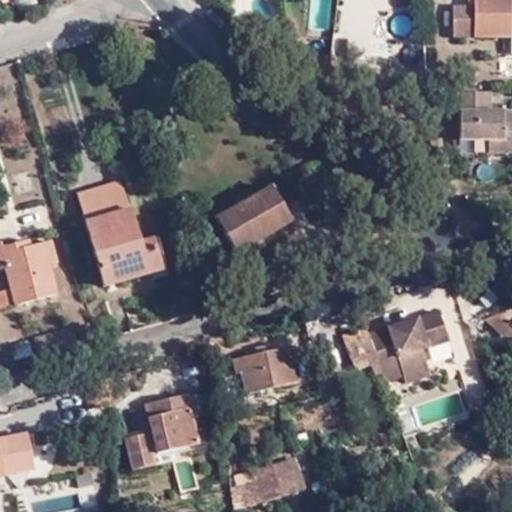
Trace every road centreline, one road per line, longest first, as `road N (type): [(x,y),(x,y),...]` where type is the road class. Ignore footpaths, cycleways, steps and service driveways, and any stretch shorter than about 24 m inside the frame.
road 1 (residential): [(0,386),(469,249)]
road 2 (tertiary): [(165,0),(469,249)]
road 3 (residential): [(0,42),(150,0)]
